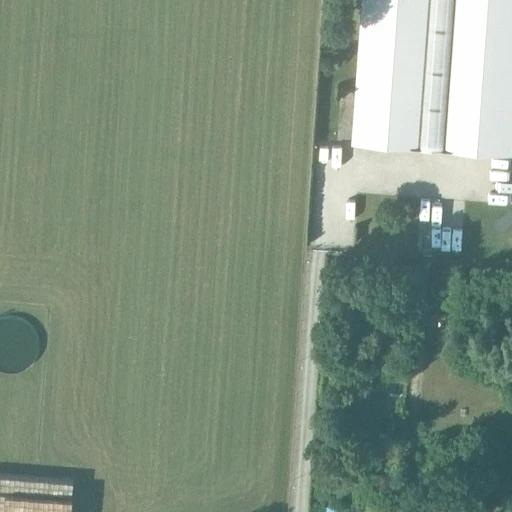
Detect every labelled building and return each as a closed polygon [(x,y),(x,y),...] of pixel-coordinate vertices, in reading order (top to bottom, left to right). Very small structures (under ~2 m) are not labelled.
[(439,150),(449,0),(359,0),(349,144),(419,149),(439,150)] [(511,0),(449,0),(439,150),(509,155),(511,112),(511,0)] [(425,300),(449,304),(453,278),(429,274),(425,300)] [(38,345),(39,339),(38,333),(37,327),(34,322),(31,318),(27,315),(21,311),(13,308),(9,308),(4,308),(0,309),(0,368),(6,369),(13,369),(18,368),(23,366),(29,361),(33,357),(36,352),(38,345)] [(423,312),(422,326),(439,328),(441,314),(423,312)]
